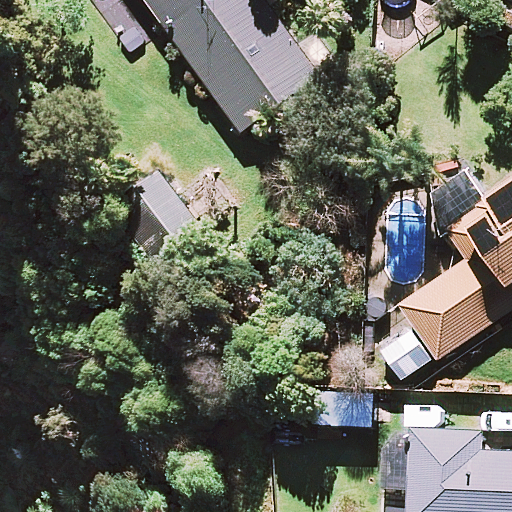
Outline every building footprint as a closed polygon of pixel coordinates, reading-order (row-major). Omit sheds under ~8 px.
[(147,0),(241,135),(340,67),(319,36),(299,49),(271,9),(284,0),(147,0)] [(209,234),(169,181),(127,212),(167,266),(209,234)] [(511,188),(446,232),(468,265),(401,310),(415,331),(381,353),(403,386),(511,314),(511,291),(511,290),(511,289),(511,188)] [(366,418),(367,413),(367,408),(365,403),(362,398),(357,394),(351,392),(344,390),(337,391),(331,393),(326,397),(322,401),(320,406),(319,411),(320,416),(322,421),(325,426),(330,430),(336,433),(342,434),(349,433),(355,431),(360,427),(364,423),(366,418)] [(411,429),(410,445),(389,444),(387,491),(408,492),(407,511),(511,511),(511,450),(487,450),(488,433),(411,429)]
